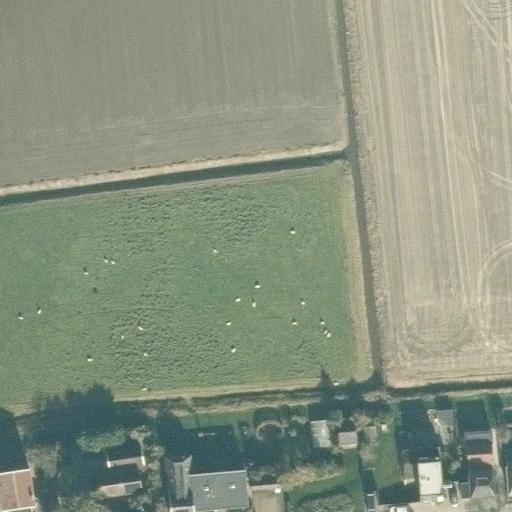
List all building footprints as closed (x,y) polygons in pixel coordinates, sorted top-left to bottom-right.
[(435,424),(456,423),(455,410),(434,411),(435,424)] [(375,445),(373,419),(362,420),(364,446),(375,445)] [(338,447),(356,446),(355,433),(337,435),(338,447)] [(494,498),(492,469),(494,468),(492,443),(464,444),(466,470),(467,470),(469,500),(494,498)] [(419,504),(442,502),(438,448),(400,451),(403,486),(418,484),(419,504)] [(136,467),(142,466),(140,450),(105,456),(108,469),(94,471),(99,499),(141,493),(136,467)] [(511,450),(503,451),(505,465),(508,497),(511,496),(511,450)] [(206,511),(246,508),(243,474),(191,478),(189,458),(165,460),(169,511),(206,511)] [(75,494),(72,468),(53,470),(57,496),(75,494)] [(0,511),(6,511),(34,508),(28,472),(0,476),(0,511)]
